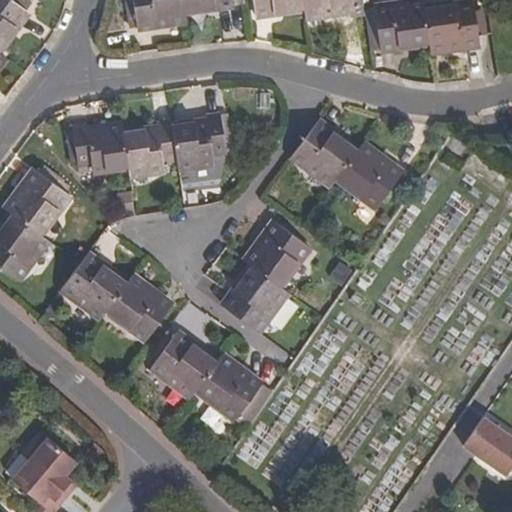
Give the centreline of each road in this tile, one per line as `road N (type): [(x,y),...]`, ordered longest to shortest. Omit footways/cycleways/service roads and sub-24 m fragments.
road 1 (residential): [(283,361),(192,292),(184,266),(273,157),(311,74)]
road 2 (residential): [(311,74),(223,58),(105,76),(58,69)]
road 3 (unclassified): [(160,456),(0,318)]
road 4 (residential): [(511,91),(475,102),(396,101),(311,74)]
